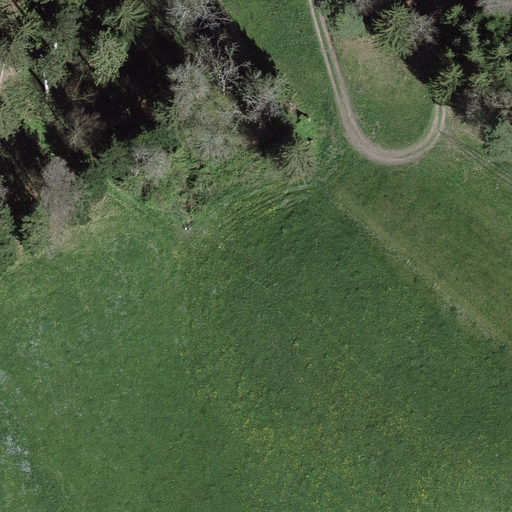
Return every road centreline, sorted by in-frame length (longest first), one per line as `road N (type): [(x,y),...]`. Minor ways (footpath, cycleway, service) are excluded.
road 1 (track): [(312,0),(356,139),(398,156),(431,139),(438,122),(430,0)]
road 2 (track): [(0,110),(32,125),(153,229)]
